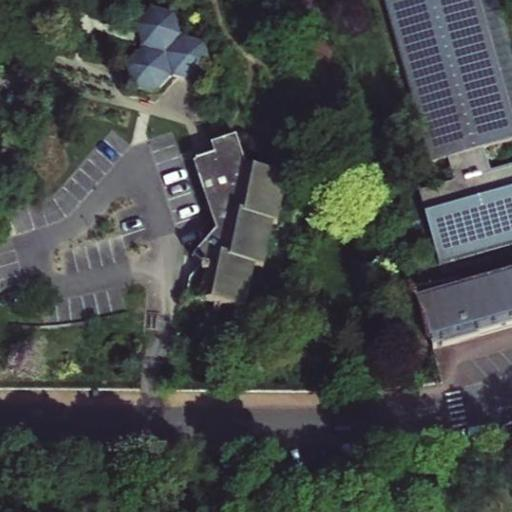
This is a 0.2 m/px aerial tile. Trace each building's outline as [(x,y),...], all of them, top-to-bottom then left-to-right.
[(379,0),(428,160),(460,150),(467,171),(417,188),(438,260),(511,238),(511,157),(490,164),(483,143),(511,133),(511,113),(477,0),(379,0)] [(511,49),(497,0),(477,0),(511,113),(511,49)] [(197,40),(176,34),(169,10),(148,5),(129,22),(136,46),(119,62),(126,85),(150,92),(168,75),(188,78),(204,63),(197,40)] [(0,193),(21,188),(0,117),(0,193)] [(249,169),(236,139),(211,146),(214,158),(196,163),(195,166),(217,233),(193,260),(202,267),(190,280),(186,299),(245,311),(254,267),(264,270),(274,225),(278,226),(288,179),(249,169)] [(461,281),(411,291),(424,318),(434,349),(511,327),(511,275),(463,290),(461,281)]
